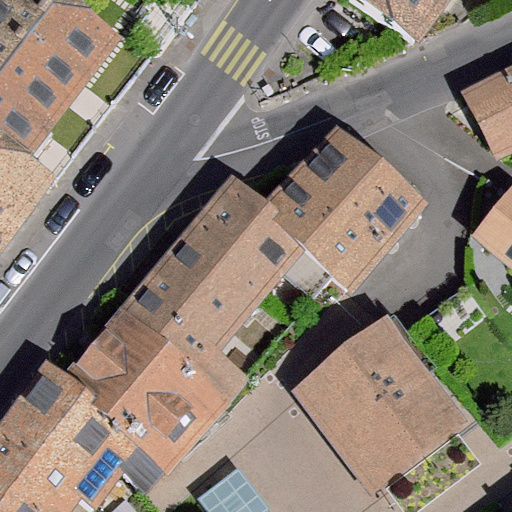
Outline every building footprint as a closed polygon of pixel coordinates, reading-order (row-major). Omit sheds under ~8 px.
[(110,40),(58,0),(0,0),(0,168),(4,171),(15,156),(31,168),(54,138),(41,128),(110,40)] [(173,0),(156,0),(131,37),(157,56),(190,12),(173,0)] [(447,0),(348,0),(414,46),(447,0)] [(511,74),(464,99),(496,161),(511,151),(511,74)] [(432,208),(342,134),(280,208),(246,178),(65,382),(54,374),(0,447),(0,511),(72,511),(83,499),(98,511),(128,468),(153,491),(251,381),(221,355),(289,278),(317,299),(337,273),(359,298),(432,208)] [(4,171),(0,168),(0,255),(53,184),(31,168),(15,156),(4,171)] [(511,193),(470,245),(511,279),(511,193)] [(465,421),(392,326),(295,401),(369,498),(465,421)] [(250,469),(210,498),(219,511),(270,511),(277,508),(250,469)]
